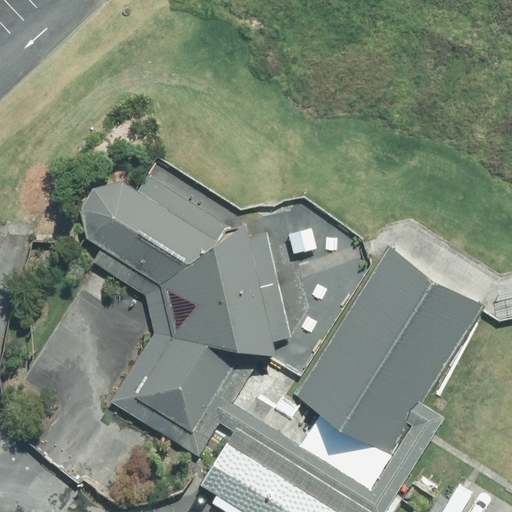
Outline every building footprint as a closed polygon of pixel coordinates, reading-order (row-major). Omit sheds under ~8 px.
[(134,189),(124,182),(90,189),(77,212),(86,238),(102,248),(92,264),(145,296),(153,332),(110,403),(197,456),(220,420),(230,403),(259,356),(271,354),(268,340),(288,336),(267,229),(245,234),(242,222),(229,229),(145,172),(134,189)] [(317,247),(312,228),(288,234),(292,252),(317,247)] [(484,306),(386,245),(371,270),(291,397),(389,458),(410,425),(422,405),(484,306)] [(230,403),(220,420),(233,428),(369,511),(383,511),(442,417),(422,405),(410,425),(414,428),(374,491),(230,403)] [(369,511),(233,428),(198,484),(243,511),(369,511)]
